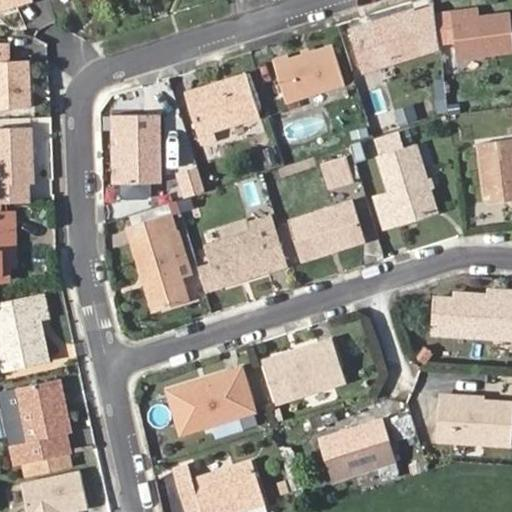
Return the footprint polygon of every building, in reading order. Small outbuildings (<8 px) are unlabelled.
[(27,26),(52,22),(47,0),(24,0),(23,0),(27,26)] [(484,3),(458,7),(459,15),(485,12),(484,3)] [(458,7),(438,9),(443,45),(445,58),(447,73),(464,71),(462,56),(511,48),(511,8),(485,12),(459,15),(458,7)] [(443,45),(438,9),(418,15),(416,10),(354,28),(367,69),(429,50),(443,45)] [(0,88),(1,105),(38,103),(35,57),(13,58),(12,40),(0,40),(0,88)] [(285,61),(295,97),(354,80),(344,43),(285,61)] [(195,90),(211,141),(224,137),(222,127),(269,112),(256,71),(195,90)] [(166,178),(166,110),(123,109),(122,126),(129,127),(129,177),(129,188),(133,192),(156,193),(160,189),(160,178),(166,178)] [(0,201),(37,199),(36,179),(41,179),(38,126),(0,127),(0,138),(2,181),(0,181),(0,201)] [(402,126),(377,134),(383,155),(395,191),(380,196),(390,227),(441,210),(419,144),(409,147),(402,126)] [(511,196),(511,136),(483,141),(491,199),(511,196)] [(329,174),(327,175),(330,184),(359,175),(350,150),(346,152),(344,152),(346,154),(353,167),(329,174)] [(353,167),(346,154),(325,161),(329,174),(353,167)] [(188,193),(213,185),(205,160),(180,168),(188,193)] [(307,255),(336,246),(334,239),(369,228),(361,199),(297,219),(307,255)] [(136,229),(177,217),(174,207),(133,219),(136,229)] [(0,211),(0,259),(15,258),(18,257),(17,228),(24,228),(23,211),(0,211)] [(177,217),(136,229),(139,237),(160,307),(194,296),(172,228),(179,225),(177,217)] [(22,257),(25,256),(24,228),(17,228),(18,257),(22,257)] [(264,228),(218,242),(229,280),(275,266),(264,228)] [(334,239),(336,246),(371,235),(369,228),(334,239)] [(15,258),(0,259),(0,279),(16,279),(15,265),(15,258)] [(453,334),(511,337),(511,296),(456,292),(456,297),(440,296),(438,333),(453,334)] [(43,312),(52,311),(49,296),(0,306),(0,313),(6,341),(11,367),(52,359),(45,320),(43,312)] [(54,318),(52,311),(43,312),(45,320),(54,318)] [(268,360),(280,401),(351,379),(338,337),(268,360)] [(213,416),(214,422),(258,409),(246,367),(173,390),(184,425),(213,416)] [(17,447),(21,465),(73,454),(68,435),(60,402),(67,400),(62,379),(19,388),(20,390),(32,443),(17,447)] [(5,393),(17,447),(32,443),(20,390),(5,393)] [(60,402),(68,435),(74,434),(67,400),(60,402)] [(511,443),(511,403),(445,400),(442,439),(511,443)] [(186,431),(214,422),(213,416),(184,425),(186,431)] [(405,475),(400,457),(387,416),(323,436),(337,477),(382,463),(387,481),(405,475)] [(205,505),(207,511),(227,511),(240,508),(270,498),(258,459),(200,476),(195,461),(178,467),(191,509),(205,505)] [(71,511),(89,508),(82,474),(26,486),(31,511),(71,511)] [(269,511),(274,511),(270,498),(240,508),(241,511),(269,511)]
